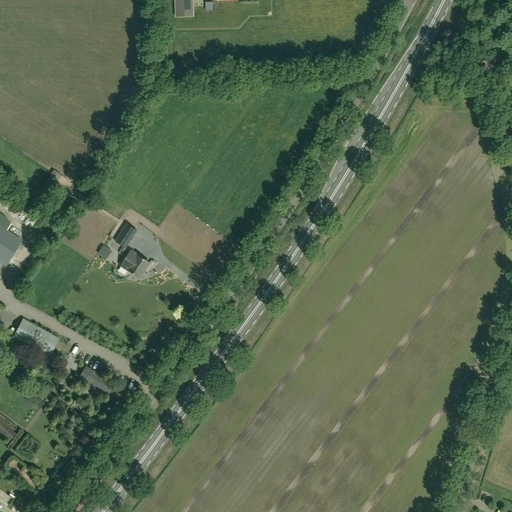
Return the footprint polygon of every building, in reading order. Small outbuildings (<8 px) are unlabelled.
[(175,0),(176,17),(193,17),(192,0),(175,0)] [(53,171),(46,181),(29,204),(25,202),(21,208),(30,215),(35,208),(49,186),(52,187),(60,176),(53,171)] [(30,225),(33,218),(23,214),(20,220),(30,225)] [(127,224),(115,242),(123,247),(119,253),(122,255),(137,231),(127,224)] [(0,226),(0,261),(6,265),(22,240),(0,226)] [(100,252),(109,258),(115,250),(106,243),(100,252)] [(150,264),(138,256),(131,251),(126,259),(123,258),(121,263),(122,265),(121,266),(140,279),(141,277),(144,277),(146,274),(145,271),(150,264)] [(278,281),(283,287),(291,280),(286,274),(278,281)] [(59,339),(23,319),(13,337),(48,356),(45,362),(51,365),(55,359),(49,356),(59,339)] [(100,368),(103,360),(86,354),(83,362),(100,368)] [(86,366),(80,377),(110,395),(117,384),(86,366)] [(0,429),(14,437),(17,431),(2,422),(0,426),(0,429)] [(50,453),(43,459),(51,467),(58,461),(50,453)]
